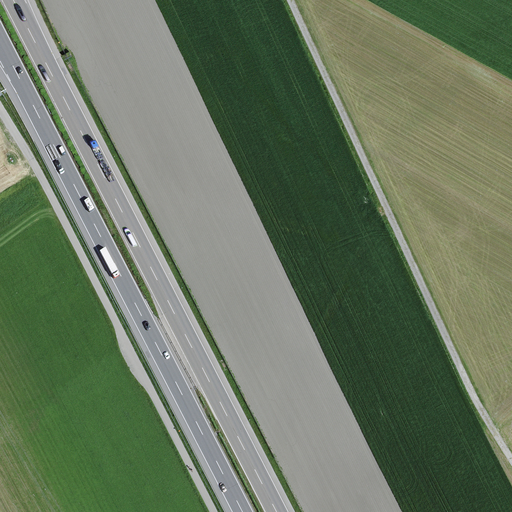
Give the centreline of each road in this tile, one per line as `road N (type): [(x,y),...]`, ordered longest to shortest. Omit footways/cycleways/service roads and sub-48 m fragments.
road 1 (motorway): [(275,511),(11,0)]
road 2 (motorway): [(0,43),(241,511)]
road 3 (track): [(511,459),(449,346),(290,0)]
road 4 (track): [(0,109),(212,511)]
